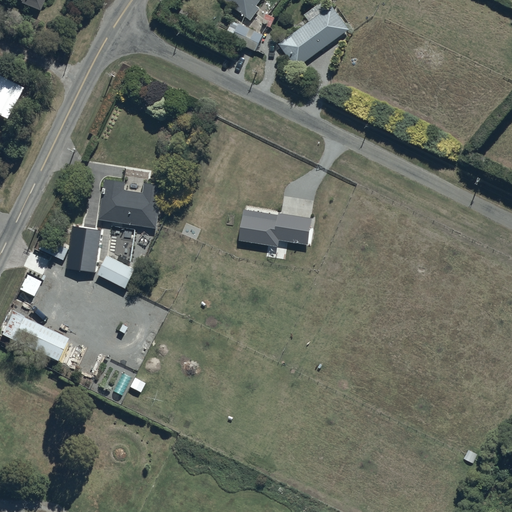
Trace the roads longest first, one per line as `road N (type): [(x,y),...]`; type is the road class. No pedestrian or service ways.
road 1 (unclassified): [(113,27),(511,221)]
road 2 (unclassified): [(113,27),(0,259)]
